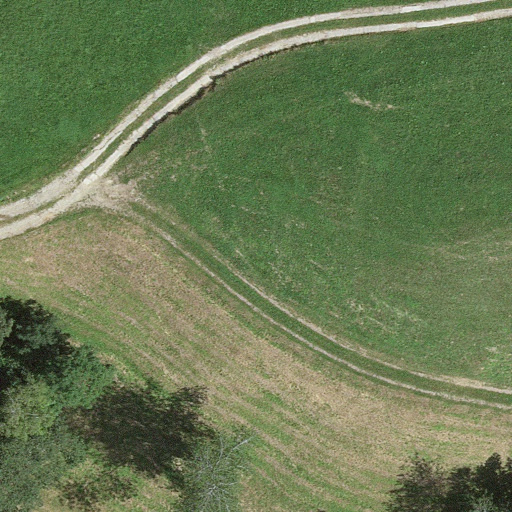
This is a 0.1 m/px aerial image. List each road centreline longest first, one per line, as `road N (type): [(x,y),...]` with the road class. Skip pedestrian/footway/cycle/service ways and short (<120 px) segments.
road 1 (track): [(511,2),(259,41),(170,94),(72,187),(0,217)]
road 2 (track): [(72,187),(147,216),(256,304),(334,352),(406,379),(511,400)]
